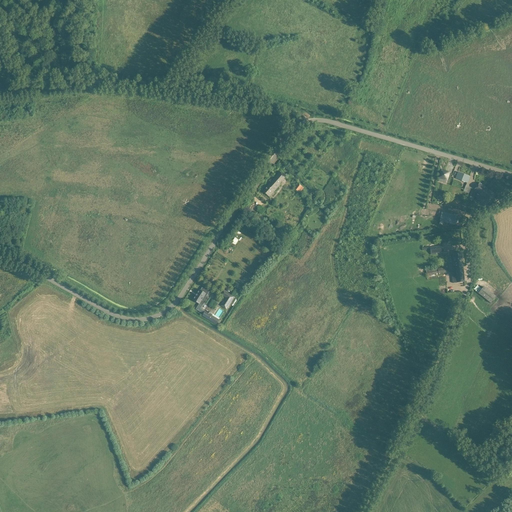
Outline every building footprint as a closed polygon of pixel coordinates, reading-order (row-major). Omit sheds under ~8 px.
[(447,172),(440,170),(438,176),(444,179),(447,172)] [(280,172),(263,192),(269,197),(280,185),(279,184),(285,177),(280,172)] [(458,172),(456,179),(467,183),(470,177),(458,172)] [(477,198),(486,205),(494,194),(480,183),(476,189),(473,193),(474,195),(477,198)] [(465,185),(463,191),(469,194),(471,188),(465,185)] [(282,196),(273,205),(278,210),(287,201),(282,196)] [(455,225),(457,216),(442,212),(439,221),(455,225)] [(443,252),(442,246),(429,247),(430,254),(435,253),(435,252),(443,252)] [(464,282),(461,253),(453,254),(454,262),(450,263),(453,283),(464,282)] [(435,278),(434,274),(447,273),(446,267),(426,270),(427,279),(435,278)] [(491,303),(496,297),(483,287),(478,293),(491,303)] [(200,290),(193,300),(199,304),(201,301),(204,303),(208,297),(205,295),(206,294),(200,290)] [(226,309),(232,300),(234,297),(229,293),(221,306),(226,309)] [(210,321),(213,316),(205,311),(202,316),(210,321)]
